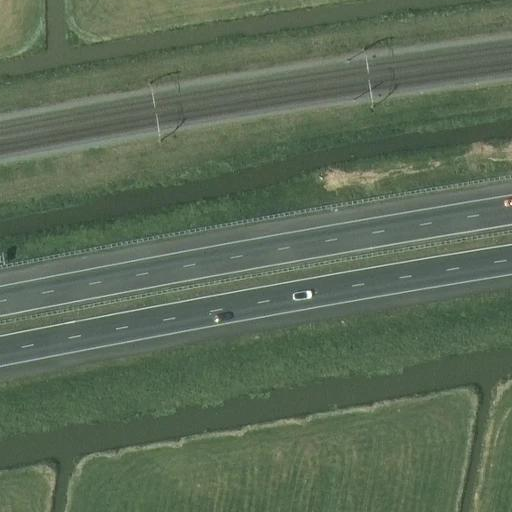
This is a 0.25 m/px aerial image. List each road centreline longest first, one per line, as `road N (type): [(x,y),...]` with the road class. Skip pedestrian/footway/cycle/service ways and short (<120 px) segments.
road 1 (motorway): [(0,354),(511,263)]
road 2 (motorway): [(511,213),(0,303)]
